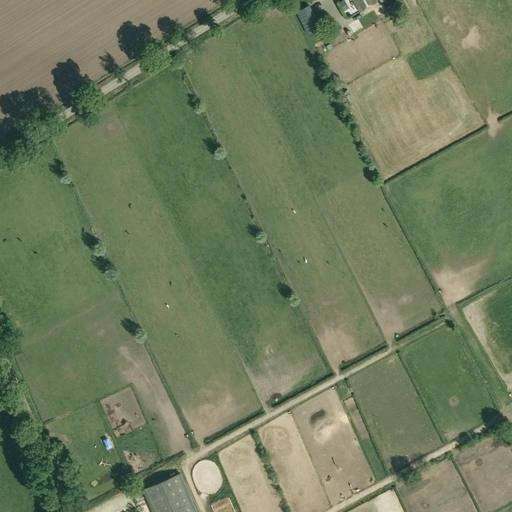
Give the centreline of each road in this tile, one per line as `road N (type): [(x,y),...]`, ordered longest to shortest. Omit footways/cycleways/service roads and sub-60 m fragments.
road 1 (unclassified): [(0,149),(238,0)]
road 2 (unclassified): [(69,511),(0,351)]
